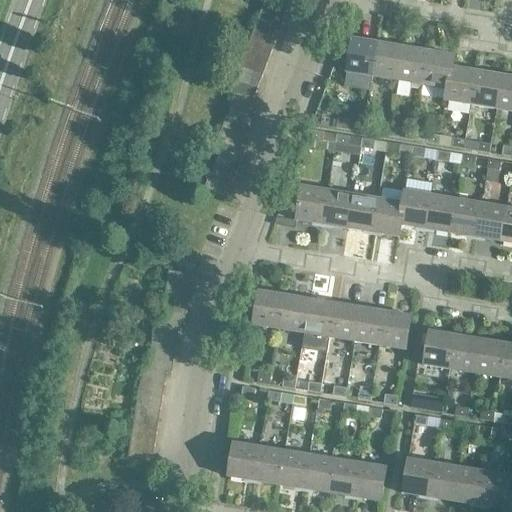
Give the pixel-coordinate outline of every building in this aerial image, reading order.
[(274,0),(265,0),(262,9),(284,18),(289,6),(274,0)] [(280,29),(284,18),(262,9),(258,21),(280,29)] [(275,41),(280,29),(258,21),(253,32),(275,41)] [(271,53),(275,41),(253,32),(249,45),(271,53)] [(346,73),(373,78),(378,43),(352,39),(346,73)] [(378,43),(373,78),(398,82),(403,47),(378,43)] [(267,64),(271,53),(249,45),(244,56),(267,64)] [(403,47),(398,82),(423,86),(429,51),(403,47)] [(429,51),(423,86),(447,90),(445,101),(446,102),(454,55),(429,51)] [(471,106),(477,72),(453,68),(455,56),(454,55),(446,102),(471,106)] [(262,76),(267,64),(244,56),(240,67),(262,76)] [(258,88),(262,76),(240,67),(235,80),(258,88)] [(497,110),(502,76),(477,72),(471,106),(497,110)] [(511,112),(511,77),(502,76),(497,110),(511,112)] [(253,100),(258,88),(235,80),(231,91),(236,93),(253,100)] [(253,114),(258,101),(253,100),(236,93),(231,106),(253,114)] [(249,125),(253,114),(231,106),(227,117),(249,125)] [(244,136),(249,125),(227,117),(223,128),(244,136)] [(363,123),(352,122),(351,132),(362,133),(363,123)] [(377,126),(376,135),(389,138),(391,128),(377,126)] [(240,148),(244,136),(223,128),(218,141),(245,151),(245,150),(240,148)] [(414,142),(416,132),(402,130),(401,140),(414,142)] [(309,141),(322,143),(323,134),(310,132),(309,141)] [(439,146),(440,136),(416,132),(414,142),(439,146)] [(360,149),(361,139),(337,136),(335,145),(360,149)] [(440,136),(439,146),(464,150),(466,140),(440,136)] [(361,139),(360,149),(373,151),(375,141),(361,139)] [(240,163),(245,151),(218,141),(218,142),(222,143),(217,155),(240,163)] [(411,157),(413,148),(388,143),(386,153),(411,157)] [(476,152),(489,154),(491,145),(478,143),(476,152)] [(502,156),(511,157),(511,148),(503,147),(502,156)] [(413,148),(411,157),(437,161),(438,152),(413,148)] [(438,152),(437,161),(462,165),(463,156),(438,152)] [(240,163),(217,155),(213,166),(236,175),(240,163)] [(463,156),(462,165),(474,167),(476,158),(463,156)] [(501,162),(488,160),(487,169),(500,171),(501,162)] [(236,175),(213,166),(209,178),(231,186),(236,175)] [(231,186),(209,178),(204,189),(227,198),(231,186)] [(296,221),(322,226),(327,191),(302,187),(296,221)] [(327,191),(322,226),(347,230),(352,196),(327,191)] [(377,200),(372,234),(398,238),(405,192),(402,204),(377,200)] [(426,230),(431,196),(405,192),(398,238),(400,226),(426,230)] [(352,196),(347,230),(372,234),(377,200),(352,196)] [(451,234),(456,200),(431,196),(426,230),(451,234)] [(476,239),(482,204),(456,200),(451,234),(476,239)] [(501,243),(507,208),(482,204),(476,239),(501,243)] [(511,209),(507,208),(501,243),(511,244),(511,209)] [(191,287),(192,277),(193,275),(192,275),(168,271),(166,283),(191,287)] [(189,299),(191,287),(166,283),(164,295),(189,299)] [(253,326),(279,331),(285,296),(259,292),(253,326)] [(187,310),(189,299),(164,295),(162,306),(187,310)] [(279,331),(304,335),(310,300),(285,296),(279,331)] [(304,335),(330,339),(335,304),(310,300),(304,335)] [(330,339),(355,343),(360,308),(335,304),(330,339)] [(185,323),(187,310),(162,306),(161,318),(156,317),(156,318),(185,323)] [(355,343),(380,347),(386,312),(360,308),(355,343)] [(412,317),(386,312),(380,347),(406,351),(412,317)] [(178,335),(180,323),(185,324),(185,323),(156,318),(154,331),(178,335)] [(176,347),(178,335),(154,331),(152,343),(176,347)] [(424,367),(450,372),(456,337),(430,333),(424,367)] [(475,376),(481,341),(456,337),(450,372),(475,376)] [(500,380),(506,345),(481,341),(475,376),(500,380)] [(174,359),(176,347),(152,343),(150,355),(174,359)] [(511,381),(511,346),(506,345),(500,380),(511,381)] [(172,372),(174,359),(150,355),(148,367),(143,366),(143,367),(172,372)] [(165,384),(167,372),(172,373),(172,372),(143,367),(140,380),(165,384)] [(256,384),(269,386),(271,377),(258,375),(256,384)] [(282,388),(295,390),(297,381),(284,379),(282,388)] [(163,397),(165,384),(140,380),(138,393),(163,397)] [(321,394),(322,385),(308,383),(307,392),(321,394)] [(322,385),(321,394),(346,398),(347,390),(322,385)] [(242,388),(241,398),(254,400),(255,390),(242,388)] [(359,391),(358,400),(371,403),(372,393),(359,391)] [(282,394),(269,392),(267,401),(280,403),(282,394)] [(160,409),(163,397),(138,393),(136,405),(160,409)] [(445,399),(414,394),(411,409),(443,414),(445,399)] [(307,398),(294,396),(292,405),(305,407),(307,398)] [(383,405),(396,407),(398,398),(385,396),(383,405)] [(319,400),(317,409),(331,412),(332,402),(319,400)] [(356,416),(358,407),(345,404),(343,414),(356,416)] [(158,422),(160,409),(136,405),(134,418),(158,422)] [(455,417),(468,419),(469,410),(456,408),(455,417)] [(369,409),(368,418),(381,420),(382,411),(369,409)] [(479,420),(493,422),(494,414),(481,412),(479,420)] [(440,429),(442,420),(416,416),(415,425),(440,429)] [(156,434),(158,422),(134,418),(132,430),(156,434)] [(442,420),(440,429),(453,431),(455,422),(442,420)] [(479,427),(467,425),(465,434),(478,436),(479,427)] [(505,431),(492,429),(490,437),(503,440),(505,431)] [(154,447),(156,434),(132,430),(130,443),(154,447)] [(152,459),(154,447),(130,443),(128,455),(152,459)] [(254,483),(260,448),(234,443),(228,478),(254,483)] [(260,448),(254,483),(279,487),(285,452),(260,448)] [(285,452),(279,487),(305,491),(310,456),(285,452)] [(152,459),(128,455),(125,467),(150,472),(152,459)] [(310,456),(305,491),(330,495),(335,460),(310,456)] [(335,460),(330,495),(355,499),(361,464),(335,460)] [(402,495),(429,500),(434,464),(408,460),(402,495)] [(361,464),(355,499),(381,504),(387,468),(361,464)] [(454,504),(460,468),(434,464),(429,500),(454,504)] [(479,508),(485,473),(460,468),(454,504),(479,508)] [(504,511),(510,477),(485,473),(479,508),(503,511),(502,511),(504,511)]
